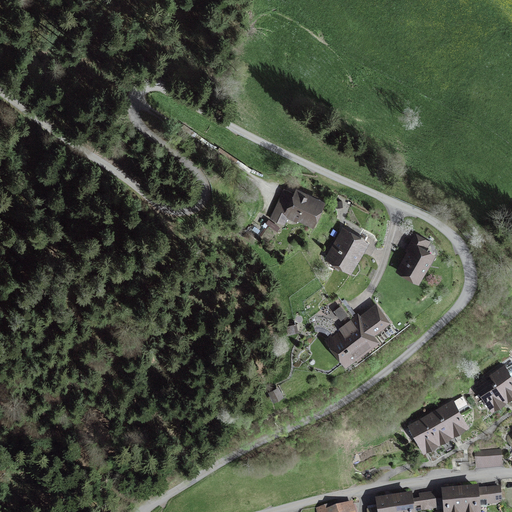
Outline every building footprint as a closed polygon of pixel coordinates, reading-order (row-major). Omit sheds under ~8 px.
[(297,192),(296,195),(284,189),(271,218),(283,223),(288,212),(310,222),(319,203),(297,192)] [(462,233),(467,238),(471,235),(466,229),(462,233)] [(363,241),(343,230),(329,257),(349,268),(363,241)] [(415,235),(410,244),(413,245),(399,269),(418,280),(432,255),(424,250),(428,242),(415,235)] [(357,360),(353,355),(373,340),(369,334),(386,320),(377,308),(360,322),(355,316),(354,317),(338,296),(309,319),(312,329),(317,328),(322,328),(327,330),(331,333),(333,337),(329,339),(346,361),(345,362),(349,366),(357,360)] [(511,363),(505,368),(503,365),(490,374),(505,396),(511,391),(511,378),(511,377),(511,363)] [(505,396),(490,374),(476,383),(491,405),(505,396)] [(452,399),(438,408),(451,431),(465,423),(452,399)] [(424,415),(438,439),(451,431),(438,408),(424,415)] [(438,439),(424,415),(410,423),(424,447),(438,439)] [(475,451),(476,465),(502,463),(500,448),(475,451)] [(501,501),(500,487),(493,488),(494,502),(501,501)] [(478,499),(487,499),(487,502),(494,502),(493,488),(486,488),(486,492),(478,493),(478,499)] [(477,511),(477,505),(479,505),(478,499),(478,493),(478,489),(460,490),(462,511),(477,511)] [(447,508),(446,511),(462,511),(460,490),(443,492),(444,508),(447,508)] [(436,507),(434,493),(427,494),(429,508),(436,507)] [(412,500),(413,506),(421,505),(422,509),(429,508),(427,494),(420,495),(420,499),(412,500)] [(413,511),(413,506),(412,500),(411,496),(394,498),(396,511),(413,511)] [(377,501),(378,511),(396,511),(394,498),(377,501)]
